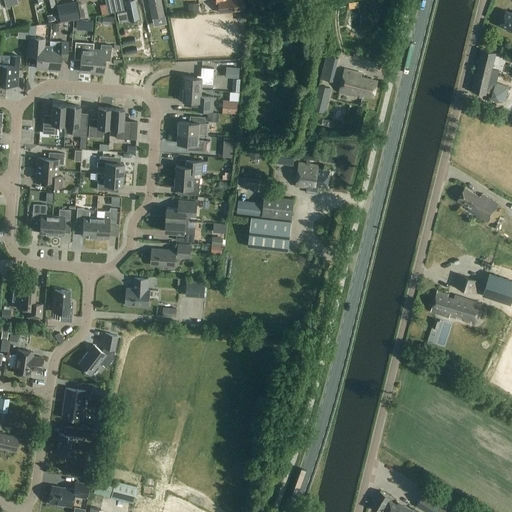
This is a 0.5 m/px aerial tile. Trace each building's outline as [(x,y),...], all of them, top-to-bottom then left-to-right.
[(104,0),(106,4),(107,13),(124,10),(121,0),(104,0)] [(148,0),(152,19),(164,16),(160,0),(148,0)] [(242,0),(222,0),(219,0),(220,13),(244,10),(242,0)] [(57,6),(60,21),(79,18),(76,2),(57,6)] [(199,14),(199,5),(188,6),(189,14),(199,14)] [(126,11),(117,13),(119,23),(128,21),(126,11)] [(511,13),(506,11),(500,25),(511,30),(511,13)] [(76,30),(82,30),(82,23),(92,24),(92,21),(82,21),(76,20),(76,30)] [(35,68),(47,69),(49,46),(43,46),(43,38),(30,37),(29,56),(36,56),(35,68)] [(49,46),(47,69),(59,70),(60,58),(66,58),(67,42),(55,41),(55,47),(49,46)] [(79,71),(91,72),(93,50),(81,49),(81,43),(75,43),(74,59),(80,59),(79,71)] [(93,50),(91,72),(103,73),(104,61),(110,61),(111,45),(100,45),(100,50),(93,50)] [(491,97),(505,101),(508,87),(495,83),(498,71),(492,69),(496,53),(482,49),(472,91),(491,96),(491,97)] [(0,82),(4,83),(4,85),(10,85),(11,76),(17,77),(19,56),(10,55),(2,55),(0,54),(0,82)] [(326,55),(321,79),(332,81),(338,58),(326,55)] [(182,76),(181,88),(201,90),(202,83),(213,84),(214,68),(202,68),(201,76),(197,76),(197,78),(182,76)] [(373,97),(377,81),(361,77),(362,73),(344,69),(339,92),(362,98),(363,94),(373,97)] [(319,85),(313,109),(324,112),(330,88),(319,85)] [(201,90),(181,88),(181,100),(197,101),(196,109),(212,110),(213,96),(201,96),(201,90)] [(223,101),(223,112),(237,113),(237,102),(223,101)] [(57,124),(66,125),(67,105),(52,104),(51,120),(43,119),(42,133),(56,134),(57,124)] [(67,105),(66,125),(72,125),(72,135),(86,136),(87,122),(79,122),(80,106),(67,105)] [(103,128),(109,128),(111,108),(98,107),(97,123),(89,122),(88,136),(102,137),(103,128)] [(111,108),(109,128),(116,129),(116,138),(130,139),(131,125),(123,125),(124,109),(111,108)] [(207,112),(207,121),(218,121),(219,113),(207,112)] [(179,121),(178,132),(199,134),(207,135),(207,123),(205,123),(205,117),(190,116),(189,122),(179,121)] [(198,140),(199,134),(178,132),(178,143),(188,144),(188,150),(203,151),(204,140),(198,140)] [(274,148),(272,162),(293,165),(295,150),(274,148)] [(327,187),(329,170),(318,169),(318,166),(309,164),(309,159),(319,160),(319,155),(314,155),(314,150),(313,150),(302,148),(301,158),(307,159),(306,164),(298,163),(295,186),(307,188),(307,185),(327,187)] [(250,159),(259,160),(260,150),(251,149),(250,159)] [(38,158),(37,169),(57,170),(57,164),(63,164),(64,153),(48,152),(48,158),(38,158)] [(104,167),(104,173),(123,175),(123,163),(111,163),(111,157),(99,156),(99,162),(97,162),(96,167),(104,167)] [(176,165),(175,176),(194,177),(195,171),(204,172),(205,161),(189,160),(189,166),(176,165)] [(61,187),(62,181),(62,176),(57,176),(57,170),(37,169),(36,180),(46,180),(46,186),(61,187)] [(123,175),(104,173),(103,179),(97,179),(97,190),(109,191),(109,185),(122,186),(123,175)] [(175,176),(175,187),(187,188),(187,194),(199,195),(199,189),(200,178),(194,178),(194,177),(175,176)] [(465,188),(458,200),(462,203),(469,207),(468,210),(488,222),(499,204),(482,194),(480,197),(465,188)] [(261,215),(291,219),(294,199),(264,195),(261,215)] [(167,208),(166,220),(188,221),(189,215),(196,216),(197,202),(179,201),(178,209),(167,208)] [(39,233),(51,234),(52,216),(45,216),(46,205),(33,204),(32,219),(40,220),(39,233)] [(258,215),(259,205),(243,204),(242,214),(258,215)] [(82,236),(95,237),(96,218),(88,217),(89,210),(84,210),(84,208),(77,208),(76,221),(83,222),(82,236)] [(96,218),(95,237),(108,238),(108,223),(115,224),(116,208),(109,208),(109,211),(104,211),(103,218),(96,218)] [(52,216),(51,234),(63,235),(64,222),(69,222),(70,210),(59,209),(58,216),(52,216)] [(252,216),(248,247),(288,252),(292,221),(252,216)] [(188,221),(166,220),(165,232),(176,232),(176,240),(194,242),(195,228),(188,227),(188,221)] [(222,245),(223,238),(213,237),(212,244),(222,245)] [(178,244),(177,257),(190,258),(191,245),(178,244)] [(222,254),(222,246),(212,245),(211,253),(222,254)] [(151,265),(174,267),(176,250),(152,249),(151,265)] [(224,265),(233,267),(234,259),(225,257),(224,265)] [(487,282),(483,295),(504,302),(510,304),(511,299),(511,280),(490,273),(487,282)] [(454,286),(477,294),(481,281),(458,274),(454,286)] [(147,290),(148,279),(134,278),(133,289),(127,288),(126,305),(148,307),(150,290),(147,290)] [(187,281),(186,296),(204,297),(205,282),(187,281)] [(27,317),(41,318),(42,304),(34,304),(35,289),(20,288),(18,309),(27,309),(27,317)] [(71,322),(72,310),(69,310),(70,291),(54,290),(52,312),(59,312),(59,321),(71,322)] [(454,299),(448,297),(448,294),(437,291),(430,311),(449,317),(449,315),(475,324),(481,304),(455,295),(454,299)] [(10,321),(10,310),(2,310),(1,318),(1,320),(10,321)] [(439,329),(452,333),(454,324),(442,321),(439,329)] [(63,339),(59,332),(54,336),(58,342),(63,339)] [(10,333),(9,341),(16,342),(17,334),(10,333)] [(112,359),(117,335),(105,333),(102,347),(104,347),(101,351),(93,344),(78,364),(83,368),(83,369),(84,370),(85,370),(90,375),(100,362),(106,367),(112,359)] [(41,371),(43,358),(32,356),(33,352),(17,350),(13,373),(29,376),(30,369),(41,371)] [(108,388),(92,385),(90,398),(106,401),(108,388)] [(61,418),(81,421),(85,391),(65,388),(61,418)] [(0,397),(0,411),(7,413),(9,399),(0,397)] [(81,440),(83,429),(68,427),(67,435),(59,434),(56,455),(71,458),(74,439),(81,440)] [(95,433),(87,432),(86,440),(94,441),(95,433)] [(0,447),(15,451),(18,437),(0,433),(0,447)] [(132,503),(136,487),(98,477),(93,493),(132,503)] [(85,498),(87,484),(75,482),(74,490),(51,486),(48,504),(58,505),(59,504),(71,506),(73,496),(85,498)] [(397,504),(389,500),(390,497),(380,491),(371,506),(380,511),(415,511),(398,502),(397,504)] [(416,505),(427,511),(428,511),(436,500),(424,492),(416,505)] [(436,511),(456,511),(442,503),(436,511)]
